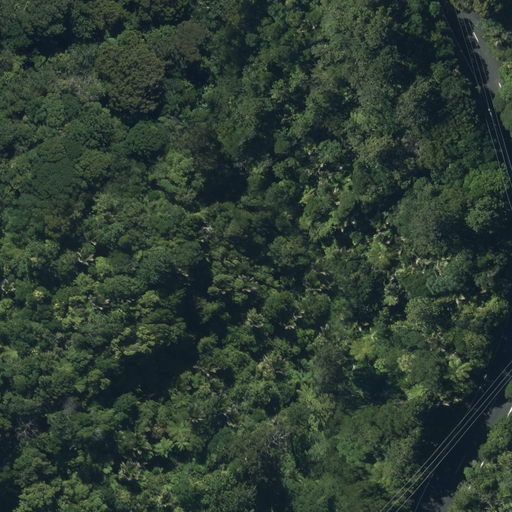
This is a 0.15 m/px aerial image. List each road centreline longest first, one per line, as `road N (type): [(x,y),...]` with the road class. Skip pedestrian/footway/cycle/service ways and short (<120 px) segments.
road 1 (tertiary): [(511,368),(437,511)]
road 2 (tertiary): [(459,0),(511,128)]
